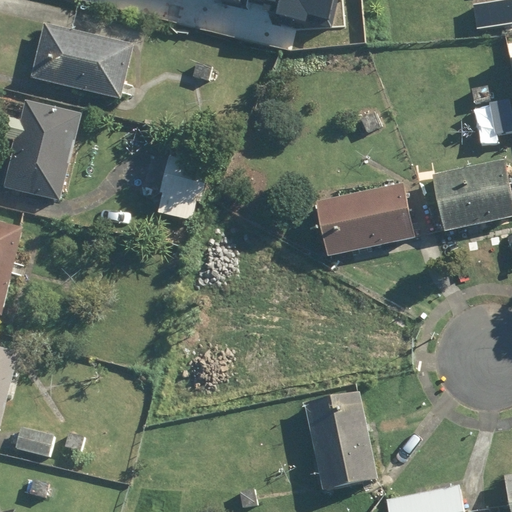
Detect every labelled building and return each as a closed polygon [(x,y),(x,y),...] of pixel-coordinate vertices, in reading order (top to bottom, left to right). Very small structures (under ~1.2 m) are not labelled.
[(264,0),(278,3),(275,14),(305,21),(307,14),(329,19),(333,0),(264,0)] [(134,49),(43,26),(29,81),(120,104),(134,49)] [(0,135),(0,139),(16,143),(4,192),(60,205),(80,118),(24,105),(20,123),(4,119),(0,135)] [(511,195),(505,163),(430,178),(441,234),(511,219),(511,195)] [(403,186),(313,204),(325,261),(415,243),(403,186)] [(0,225),(0,319),(2,320),(23,231),(0,225)] [(0,424),(16,356),(0,352),(0,424)] [(360,396),(304,406),(320,494),(376,484),(360,396)] [(466,511),(462,489),(387,504),(388,511),(466,511)]
